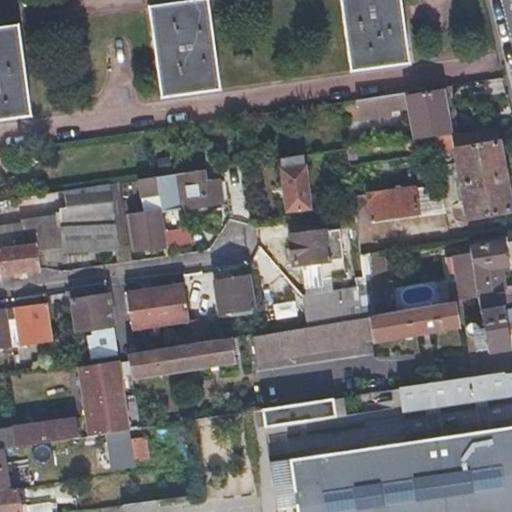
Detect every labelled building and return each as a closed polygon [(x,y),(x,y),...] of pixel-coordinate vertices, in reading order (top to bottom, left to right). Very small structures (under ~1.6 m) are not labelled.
[(206,0),(182,0),(175,1),(144,5),(159,95),(218,86),(206,0)] [(336,0),(347,67),(377,63),(407,59),(398,0),(336,0)] [(0,117),(28,113),(22,69),(16,24),(0,26),(0,117)] [(440,87),(405,92),(407,103),(410,122),(422,120),(425,134),(446,130),(440,87)] [(407,103),(405,92),(405,88),(348,97),(351,115),(358,114),(359,118),(389,113),(387,107),(401,104),(407,103)] [(404,123),(410,122),(407,103),(401,104),(404,123)] [(454,145),(458,171),(465,213),(502,207),(491,123),(451,130),(453,137),(454,145)] [(423,142),(435,140),(453,137),(451,130),(446,130),(425,134),(422,134),(423,142)] [(437,148),(454,145),(453,137),(435,140),(437,148)] [(0,160),(42,154),(41,143),(0,149),(0,160)] [(277,157),(280,182),(284,207),(304,204),(297,154),(277,157)] [(157,209),(158,216),(203,209),(196,169),(152,176),(154,192),(157,209)] [(135,195),(154,192),(152,176),(132,179),(135,195)] [(0,215),(57,207),(65,256),(125,248),(114,182),(0,199),(0,215)] [(354,224),(399,216),(444,209),(441,183),(350,196),(351,203),(353,213),(354,224)] [(331,206),(332,216),(353,213),(351,203),(331,206)] [(161,231),(158,216),(157,209),(127,213),(133,249),(163,245),(161,231)] [(328,238),(335,237),(332,216),(280,223),(287,265),(318,261),(327,259),(325,244),(329,243),(328,238)] [(185,228),(161,231),(163,245),(187,241),(185,228)] [(0,272),(34,267),(31,243),(15,245),(13,240),(7,241),(6,233),(0,234),(0,272)] [(505,282),(503,271),(501,259),(508,258),(503,235),(469,242),(470,250),(444,254),(452,297),(455,296),(477,292),(480,306),(494,304),(511,300),(511,297),(509,281),(505,282)] [(340,273),(335,237),(328,238),(329,243),(325,244),(327,259),(318,261),(320,276),(340,273)] [(375,310),(366,248),(359,250),(363,280),(368,311),(375,310)] [(213,313),(217,312),(222,312),(223,316),(249,312),(248,307),(252,307),(247,273),(208,281),(213,313)] [(313,320),(350,314),(368,311),(363,280),(308,290),(313,320)] [(186,321),(185,317),(180,283),(122,291),(127,330),(186,321)] [(104,292),(85,295),(66,299),(71,331),(109,325),(104,292)] [(368,311),(371,332),(371,335),(459,320),(455,296),(452,297),(375,310),(368,311)] [(7,340),(27,337),(47,334),(42,299),(11,303),(12,311),(3,313),(7,340)] [(511,300),(494,304),(480,306),(487,348),(511,343),(511,300)] [(350,314),(353,335),(371,332),(368,311),(350,314)] [(186,321),(189,341),(207,338),(202,314),(185,317),(186,321)] [(353,335),(350,314),(313,320),(248,331),(252,356),(354,340),(353,335)] [(189,341),(177,343),(124,351),(128,377),(232,359),(229,334),(207,338),(189,341)] [(86,344),(88,358),(113,353),(111,339),(86,344)] [(108,434),(131,431),(137,430),(134,413),(130,413),(122,359),(77,366),(87,437),(108,434)] [(383,416),(511,395),(511,373),(380,393),(383,416)] [(10,387),(1,389),(3,404),(12,402),(10,387)] [(383,416),(380,393),(302,405),(305,428),(383,416)] [(6,426),(7,430),(10,449),(77,438),(73,416),(6,426)] [(511,511),(511,426),(286,462),(290,485),(294,508),(294,511),(511,511)] [(0,450),(10,449),(7,430),(0,431),(0,450)] [(132,440),(131,431),(108,434),(113,467),(135,464),(135,461),(148,459),(146,438),(132,440)] [(273,487),(276,510),(285,509),(294,508),(290,485),(273,487)] [(14,487),(4,488),(0,488),(0,511),(49,511),(48,503),(24,506),(23,503),(16,504),(14,487)]
